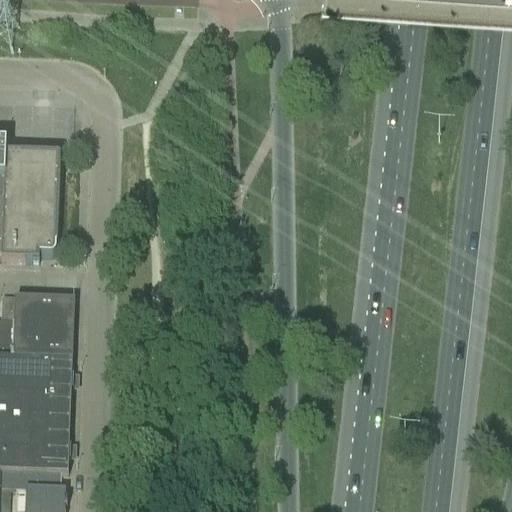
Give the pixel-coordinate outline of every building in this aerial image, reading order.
[(0,266),(39,268),(39,262),(51,263),(52,262),(54,262),(55,261),(55,260),(56,259),(56,258),(56,251),(57,251),(60,163),(58,162),(5,160),(6,150),(0,150),(0,266)] [(0,327),(0,362),(72,365),(75,306),(14,303),(13,328),(1,327),(0,327)] [(2,303),(1,327),(13,328),(14,303),(2,303)] [(0,477),(40,479),(59,480),(60,479),(68,479),(72,365),(0,362),(0,477)] [(0,477),(0,494),(25,496),(24,511),(66,511),(66,506),(65,506),(65,496),(39,495),(40,479),(0,477)]
